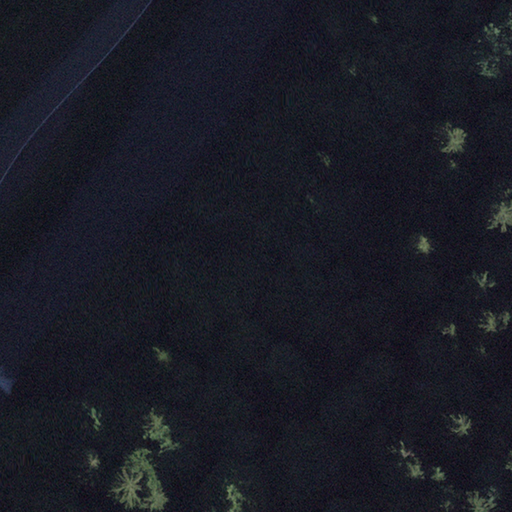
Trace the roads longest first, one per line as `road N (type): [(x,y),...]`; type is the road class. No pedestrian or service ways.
road 1 (track): [(511,137),(463,313),(413,428),(352,511)]
road 2 (tertiary): [(113,0),(0,140)]
